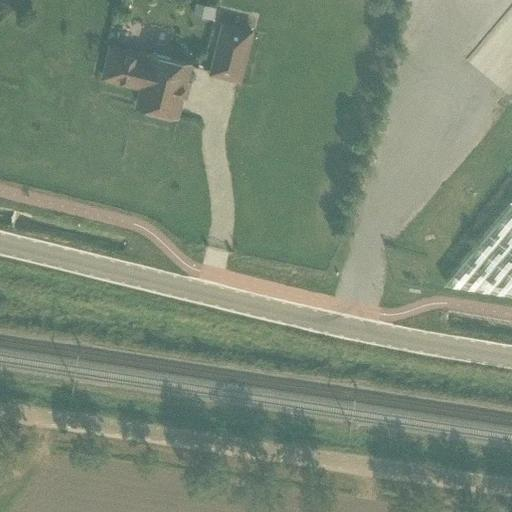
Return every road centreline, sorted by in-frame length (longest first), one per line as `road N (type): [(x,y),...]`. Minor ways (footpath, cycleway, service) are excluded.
road 1 (tertiary): [(511,357),(405,340),(0,243)]
road 2 (unclassified): [(511,491),(0,413)]
